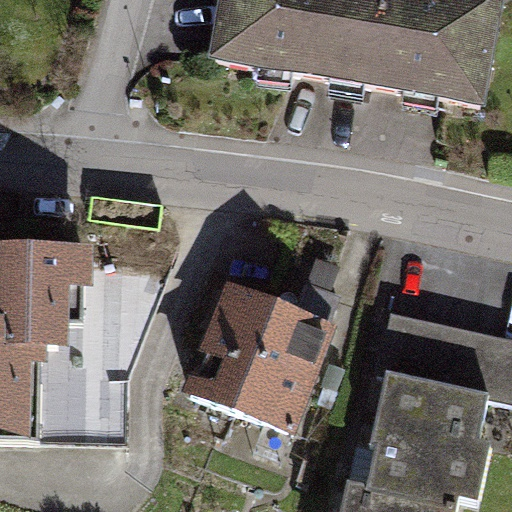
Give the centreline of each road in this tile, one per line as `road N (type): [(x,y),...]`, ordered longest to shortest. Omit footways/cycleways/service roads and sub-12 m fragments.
road 1 (residential): [(93,171),(312,194),(511,234)]
road 2 (residential): [(131,0),(93,171)]
